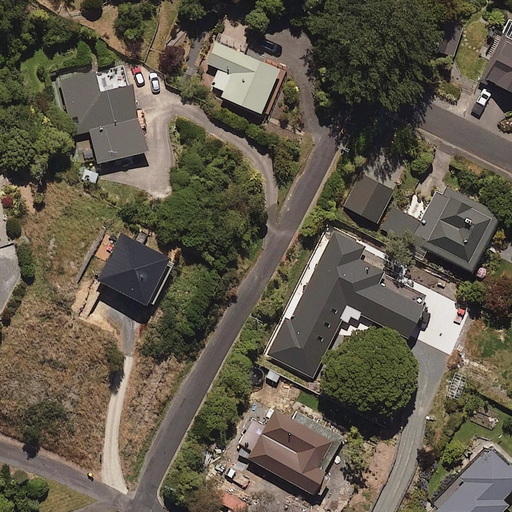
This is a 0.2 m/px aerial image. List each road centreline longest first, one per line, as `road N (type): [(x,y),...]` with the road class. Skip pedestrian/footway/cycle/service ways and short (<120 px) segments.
road 1 (residential): [(134,511),(339,119),(359,102)]
road 2 (residential): [(511,159),(387,100),(359,102)]
